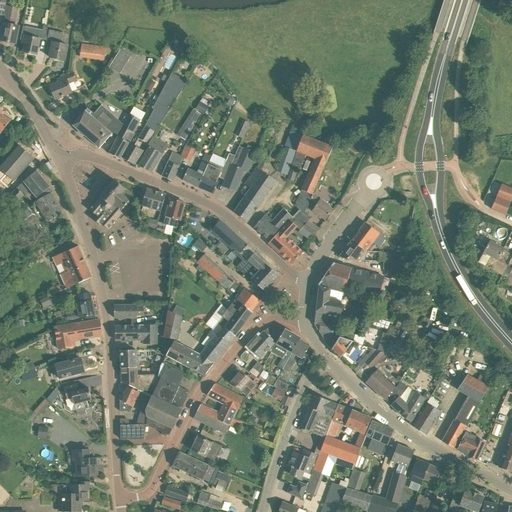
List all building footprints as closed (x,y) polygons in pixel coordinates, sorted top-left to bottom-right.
[(0,15),(6,16),(5,24),(4,25),(3,25),(1,32),(3,33),(1,41),(2,41),(2,42),(7,43),(8,42),(15,44),(19,26),(14,25),(16,18),(16,17),(18,8),(6,5),(6,0),(0,0),(0,2),(0,3),(0,2),(0,15)] [(50,17),(41,15),(39,28),(48,30),(50,17)] [(34,25),(28,24),(24,44),(25,44),(23,52),(37,55),(40,39),(31,37),(34,25)] [(63,33),(50,30),(47,42),(53,43),(50,57),(65,60),(68,46),(61,44),(63,33)] [(106,47),(82,44),(80,56),(104,60),(106,47)] [(131,58),(120,51),(110,68),(121,75),(131,58)] [(187,81),(172,73),(152,109),(155,111),(134,146),(131,144),(123,158),(135,165),(136,163),(143,152),(144,151),(143,150),(154,131),(156,132),(187,81)] [(68,84),(77,80),(74,74),(58,80),(59,83),(50,87),(53,92),(51,93),(53,98),(55,97),(55,99),(72,92),(68,84)] [(86,84),(73,91),(77,98),(90,92),(86,84)] [(200,101),(196,109),(204,114),(209,107),(200,101)] [(92,112),(87,109),(85,111),(73,126),(77,129),(77,130),(78,131),(78,132),(79,133),(80,134),(81,135),(83,136),(85,137),(86,137),(99,149),(107,139),(110,136),(112,137),(116,140),(124,124),(101,105),(92,116),(89,114),(92,112)] [(12,119),(4,113),(6,112),(0,107),(0,133),(0,134),(12,119)] [(123,158),(131,144),(130,143),(135,134),(134,133),(141,120),(130,114),(124,124),(116,140),(109,153),(121,160),(122,158),(123,158)] [(186,121),(194,126),(197,121),(189,116),(186,121)] [(244,119),(237,135),(244,138),(251,122),(244,119)] [(306,127),(302,126),(294,123),(291,131),(303,136),(306,127)] [(144,151),(143,152),(136,163),(152,173),(168,145),(153,136),(144,151)] [(303,136),(297,151),(316,159),(295,206),(300,210),(293,217),(290,220),(296,226),(300,230),(303,227),(308,221),(311,219),(304,214),(310,200),(311,197),(313,194),(333,147),(303,136)] [(35,159),(18,144),(20,141),(17,138),(12,145),(15,147),(4,160),(0,164),(0,168),(7,174),(12,179),(15,182),(35,159)] [(181,156),(189,160),(195,149),(186,145),(185,148),(181,155),(181,156)] [(235,156),(229,154),(223,167),(222,169),(224,170),(229,172),(225,180),(223,186),(236,191),(244,170),(249,172),(257,153),(242,148),(235,166),(231,165),(235,156)] [(296,152),(285,148),(277,171),(288,176),(296,152)] [(183,159),(172,154),(162,176),(173,181),(183,159)] [(198,187),(210,161),(212,157),(206,154),(199,170),(200,170),(199,173),(188,169),(183,180),(198,187)] [(210,161),(198,187),(213,194),(219,182),(215,181),(217,176),(220,178),(224,170),(222,169),(223,167),(221,167),(210,161)] [(276,181),(261,170),(265,164),(261,161),(245,184),(250,188),(234,212),(247,222),(276,181)] [(294,182),(297,171),(291,169),(288,180),(294,182)] [(37,171),(25,180),(6,199),(13,206),(19,200),(28,191),(31,195),(33,193),(36,198),(50,187),(37,171)] [(134,196),(115,180),(98,200),(99,200),(90,210),(96,215),(93,219),(100,225),(102,224),(108,229),(117,220),(114,217),(134,196)] [(511,199),(511,188),(502,185),(491,209),(505,215),(511,199)] [(161,211),(166,194),(147,189),(142,206),(161,211)] [(51,194),(53,193),(52,192),(36,201),(47,222),(62,214),(51,194)] [(333,210),(329,207),(330,206),(313,194),(311,197),(310,200),(317,204),(312,211),(325,220),(333,210)] [(185,203),(170,199),(163,223),(158,222),(155,232),(164,234),(167,225),(178,228),(185,203)] [(29,207),(15,217),(20,223),(34,213),(29,207)] [(283,226),(284,227),(290,220),(293,217),(284,209),(273,221),(265,214),(254,228),(269,240),(279,229),(279,230),(283,226)] [(25,230),(39,220),(34,213),(20,223),(25,230)] [(155,232),(158,222),(148,219),(145,229),(155,232)] [(241,272),(252,280),(266,293),(278,278),(278,275),(255,254),(256,253),(220,220),(212,229),(220,236),(219,237),(227,244),(227,243),(235,250),(233,252),(242,261),(247,266),(241,272)] [(290,220),(284,227),(268,243),(280,254),(292,242),(287,237),(296,226),(290,220)] [(303,227),(314,236),(319,229),(308,221),(303,227)] [(365,250),(368,251),(371,251),(376,245),(378,246),(385,238),(365,222),(352,240),(365,250)] [(208,246),(199,238),(193,246),(203,253),(208,246)] [(368,251),(365,250),(352,240),(340,256),(357,260),(365,261),(368,251)] [(479,262),(502,276),(508,265),(498,259),(504,249),(490,241),(484,252),(479,262)] [(224,254),(228,249),(220,242),(216,246),(224,254)] [(303,252),(292,242),(280,254),(292,264),(303,252)] [(76,284),(92,277),(78,246),(62,253),(70,270),(61,274),(67,289),(76,284)] [(380,252),(379,262),(383,262),(402,263),(404,255),(380,252)] [(205,254),(197,263),(205,270),(227,290),(234,283),(235,281),(205,254)] [(383,270),(406,272),(406,264),(402,263),(383,262),(383,270)] [(205,270),(197,263),(194,266),(202,274),(205,270)] [(384,277),(334,264),(320,284),(344,293),(347,283),(373,291),(379,293),(384,277)] [(425,284),(426,275),(418,273),(416,282),(425,284)] [(343,306),(340,301),(329,299),(330,289),(319,285),(318,299),(317,299),(315,324),(319,332),(333,336),(335,327),(328,325),(329,314),(340,316),(343,306)] [(260,301),(241,287),(233,297),(236,299),(252,311),(260,301)] [(362,292),(359,303),(379,307),(382,296),(362,292)] [(55,293),(41,300),(44,308),(59,301),(55,293)] [(93,301),(92,301),(90,293),(76,295),(78,304),(76,304),(78,312),(67,314),(68,320),(86,317),(87,322),(96,321),(93,301)] [(393,299),(386,297),(384,303),(392,305),(393,299)] [(253,312),(252,311),(236,299),(232,303),(228,309),(235,315),(236,314),(246,322),(253,312)] [(289,307),(284,303),(280,308),(286,312),(289,307)] [(143,308),(136,308),(136,305),(114,305),(115,318),(136,317),(136,315),(143,315),(143,308)] [(231,342),(235,336),(246,322),(236,314),(235,315),(228,309),(222,305),(207,324),(213,329),(231,342)] [(183,318),(168,310),(164,338),(178,340),(183,318)] [(96,321),(87,322),(56,327),(59,345),(59,349),(74,347),(73,340),(103,335),(100,320),(96,321)] [(157,325),(133,325),(133,326),(116,326),(116,341),(138,340),(138,337),(143,337),(143,344),(157,344),(157,325)] [(300,340),(301,338),(285,329),(284,330),(280,328),(279,330),(273,327),(270,328),(268,328),(273,333),(272,335),(273,336),(271,338),(275,342),(277,343),(274,348),(271,353),(282,359),(278,366),(283,369),(288,359),(289,360),(292,353),(299,340),(300,340)] [(261,358),(269,349),(275,342),(271,338),(273,336),(272,335),(273,333),(268,328),(264,331),(260,335),(249,347),(261,358)] [(200,355),(215,363),(231,342),(213,329),(208,336),(212,339),(200,355)] [(342,330),(340,339),(332,337),(333,336),(319,332),(326,344),(332,350),(340,358),(353,343),(355,334),(342,330)] [(417,346),(391,337),(388,345),(385,354),(411,363),(417,346)] [(310,346),(300,340),(299,340),(292,353),(289,360),(288,359),(283,369),(289,373),(299,357),(302,359),(310,346)] [(200,355),(175,341),(167,355),(179,362),(205,376),(215,363),(200,355)] [(385,354),(388,345),(380,342),(378,352),(384,354),(385,354)] [(161,378),(158,377),(153,375),(138,375),(138,367),(137,367),(136,350),(121,351),(122,383),(135,388),(139,391),(143,395),(147,397),(148,395),(152,396),(161,378)] [(385,400),(392,391),(394,393),(402,383),(402,382),(400,381),(399,382),(380,366),(377,369),(378,370),(376,372),(371,368),(384,354),(378,352),(376,351),(356,373),(385,400)] [(81,358),(79,352),(66,357),(68,362),(56,365),(60,378),(78,374),(77,371),(84,369),(81,358)] [(264,364),(258,360),(250,372),(257,377),(264,364)] [(19,366),(25,380),(38,375),(33,361),(19,366)] [(158,377),(161,378),(152,396),(148,395),(147,397),(151,400),(146,410),(147,416),(146,425),(170,435),(173,428),(182,410),(181,410),(190,391),(179,387),(185,373),(167,365),(162,363),(161,366),(158,377)] [(296,374),(300,365),(296,363),(291,372),(296,374)] [(259,377),(265,381),(269,374),(263,370),(259,377)] [(488,386),(492,378),(482,371),(477,380),(468,374),(458,389),(470,396),(442,441),(454,449),(455,448),(456,448),(469,423),(488,386)] [(254,385),(250,381),(251,380),(241,372),(232,382),(248,397),(253,390),(251,388),(254,385)] [(278,379),(274,387),(284,393),(289,385),(278,379)] [(425,399),(414,392),(402,383),(394,393),(399,398),(391,406),(401,415),(411,422),(425,399)] [(64,388),(67,400),(73,399),(74,405),(80,403),(92,400),(89,388),(79,391),(77,384),(65,387),(64,388)] [(201,404),(198,410),(230,425),(236,428),(240,430),(243,423),(233,418),(237,409),(242,398),(215,384),(207,395),(224,404),(219,415),(214,413),(215,411),(201,404)] [(139,391),(126,386),(120,400),(120,411),(132,411),(133,407),(135,403),(143,406),(138,425),(129,425),(129,418),(123,419),(120,419),(120,425),(121,439),(144,438),(146,425),(147,416),(146,410),(151,400),(147,397),(143,395),(139,391)] [(57,387),(50,395),(56,399),(59,395),(57,387)] [(285,394),(276,389),(272,396),(281,401),(285,394)] [(326,438),(339,405),(313,394),(308,407),(309,407),(300,428),(302,429),(308,432),(309,432),(309,431),(326,438)] [(291,397),(285,395),(282,404),(288,406),(291,397)] [(442,412),(436,409),(441,402),(432,396),(427,403),(412,426),(427,435),(442,412)] [(50,404),(45,400),(34,411),(38,416),(50,404)] [(366,436),(367,433),(366,433),(372,418),(339,405),(326,438),(319,455),(313,470),(322,473),(327,458),(334,461),(334,462),(354,469),(358,455),(360,450),(361,450),(366,436)] [(226,434),(230,425),(198,410),(194,418),(204,423),(205,424),(226,434)] [(394,430),(372,421),(368,433),(367,433),(366,436),(378,440),(375,446),(386,451),(388,445),(394,430)] [(469,423),(456,448),(458,450),(469,455),(468,457),(476,460),(485,442),(469,434),(473,425),(469,423)] [(492,434),(505,439),(509,428),(496,423),(492,434)] [(48,428),(39,427),(38,436),(46,437),(48,428)] [(511,433),(508,445),(507,445),(499,467),(511,471),(511,433)] [(212,443),(198,436),(191,450),(206,457),(215,461),(222,446),(212,441),(212,443)] [(372,496),(367,511),(370,511),(395,511),(398,503),(397,503),(405,475),(414,451),(397,444),(391,460),(392,461),(389,467),(395,469),(397,463),(400,464),(396,473),(394,472),(386,500),(375,497),(376,494),(373,493),(372,496)] [(97,458),(90,459),(90,450),(73,452),(75,476),(98,475),(97,458)] [(319,455),(305,450),(303,456),(294,452),(289,466),(291,467),(291,468),(293,468),(290,475),(301,479),(308,481),(311,475),(313,470),(319,455)] [(209,465),(208,466),(179,452),(173,466),(202,479),(210,482),(209,483),(216,486),(219,480),(226,483),(229,476),(219,471),(219,470),(215,468),(209,465)] [(423,479),(430,464),(417,459),(410,474),(412,475),(410,480),(421,484),(423,479)] [(442,469),(430,464),(423,479),(435,485),(442,469)] [(360,492),(366,473),(354,469),(353,471),(351,476),(347,488),(341,503),(367,511),(372,496),(360,492)] [(82,482),(82,485),(67,485),(67,493),(63,493),(63,511),(80,511),(80,505),(82,505),(82,501),(89,501),(89,482),(82,482)] [(341,503),(347,488),(339,485),(333,484),(322,511),(338,511),(341,503)] [(302,499),(305,490),(297,487),(290,485),(287,493),(302,499)] [(192,494),(179,490),(168,486),(165,494),(189,502),(192,494)] [(426,511),(432,501),(430,500),(433,492),(426,489),(423,497),(420,496),(414,511),(416,511),(426,511)] [(481,511),(484,501),(482,501),(484,496),(465,489),(462,498),(454,495),(449,508),(452,509),(451,511),(457,511),(460,506),(469,509),(476,511),(481,511)] [(216,497),(202,492),(200,497),(197,504),(218,511),(221,503),(214,500),(216,497)] [(164,497),(162,505),(180,508),(181,500),(164,497)] [(437,511),(440,504),(432,501),(428,511),(437,511)] [(496,511),(498,504),(484,501),(481,511),(496,511)] [(297,511),(299,508),(283,502),(279,511),(281,511),(280,511),(297,511)]
